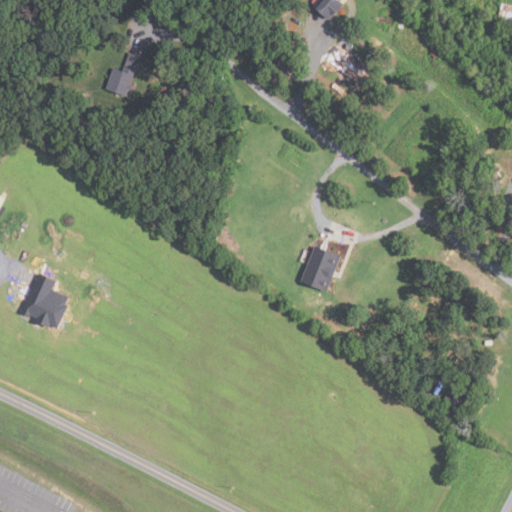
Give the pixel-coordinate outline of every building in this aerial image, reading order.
[(317,7),(322,0),(340,0),(344,3),(331,19),(317,7)] [(511,24),(497,21),(502,2),(511,4),(511,24)] [(323,59),(358,85),(368,71),(358,64),(363,58),(338,39),(323,59)] [(429,53),(434,47),(439,51),(434,57),(429,53)] [(126,95),(105,88),(112,66),(122,69),(128,51),(141,55),(136,69),(135,69),(126,95)] [(341,255),(327,290),(301,280),(315,245),(341,255)] [(64,303),(56,324),(49,321),(47,325),(37,321),(40,315),(26,309),(41,272),(54,276),(49,289),(62,294),(60,301),(64,303)]
